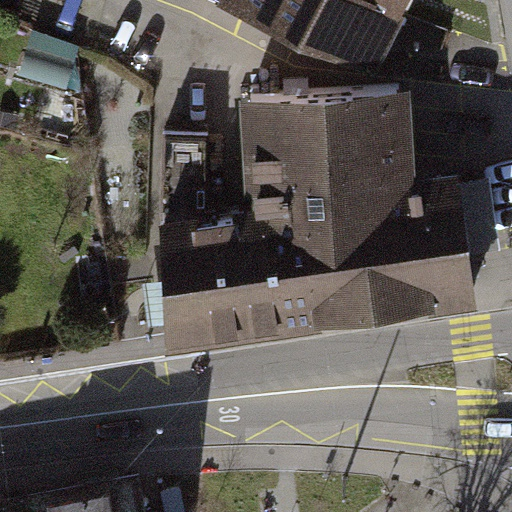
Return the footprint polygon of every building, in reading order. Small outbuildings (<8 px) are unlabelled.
[(237,0),(369,56),(374,47),(400,1),(398,0),(237,0)] [(273,184),(287,313),(473,289),(469,264),(455,172),(412,174),(411,160),(405,98),(404,84),(234,92),(243,185),(273,184)] [(158,198),(172,327),(269,316),(287,313),(273,184),(243,185),(204,191),(206,128),(162,130),(158,198)] [(90,480),(38,489),(42,511),(145,511),(138,471),(90,480)] [(186,511),(180,481),(160,486),(165,511),(186,511)] [(0,511),(42,511),(38,489),(0,496),(0,511)]
